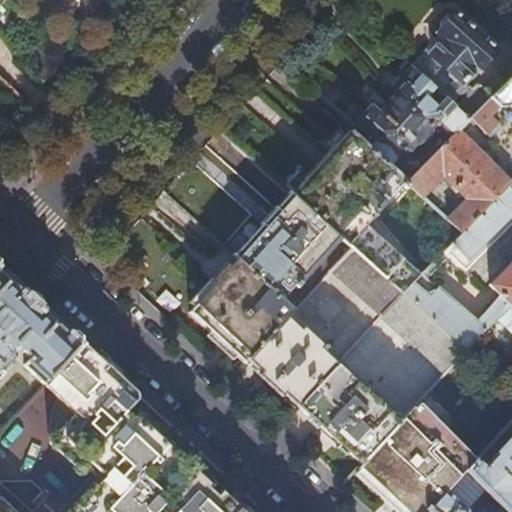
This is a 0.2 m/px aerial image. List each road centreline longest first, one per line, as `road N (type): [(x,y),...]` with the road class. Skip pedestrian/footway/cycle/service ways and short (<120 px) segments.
road 1 (residential): [(25,235),(321,511)]
road 2 (residential): [(25,235),(236,0)]
